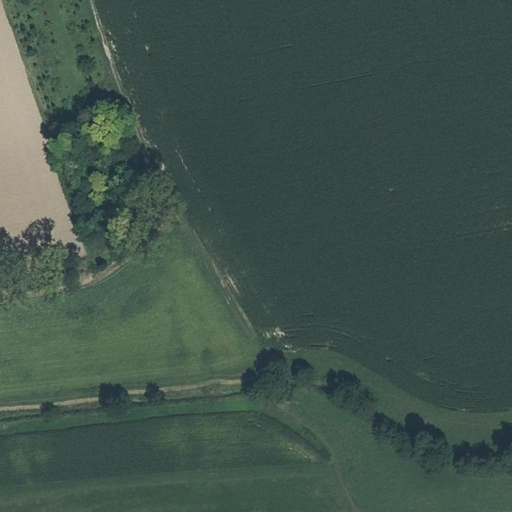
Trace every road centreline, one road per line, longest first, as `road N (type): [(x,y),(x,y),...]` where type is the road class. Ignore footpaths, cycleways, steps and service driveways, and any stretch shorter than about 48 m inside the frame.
road 1 (track): [(356,511),(326,450),(270,399),(263,357),(132,129),(91,0)]
road 2 (track): [(0,282),(72,267),(113,245),(168,196)]
